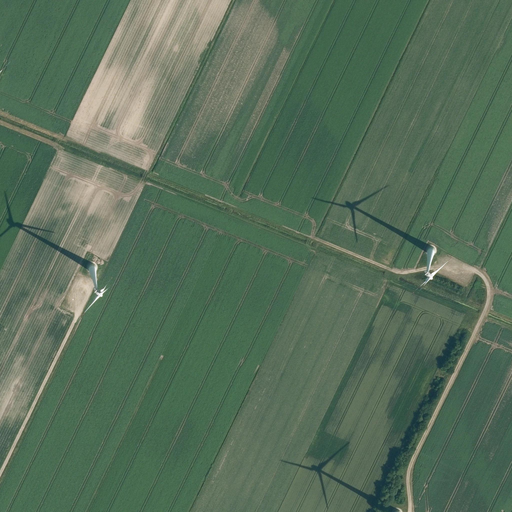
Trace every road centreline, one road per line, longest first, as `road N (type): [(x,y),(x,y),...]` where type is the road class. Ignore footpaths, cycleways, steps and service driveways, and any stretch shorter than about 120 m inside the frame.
road 1 (track): [(409,511),(407,472),(490,292),(468,268),(386,268),(311,235)]
road 2 (track): [(0,474),(89,290)]
